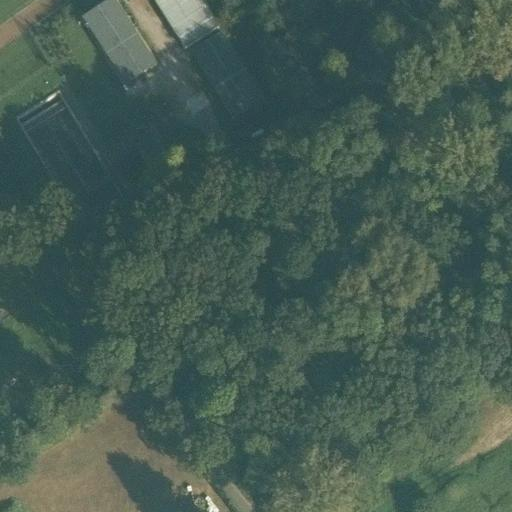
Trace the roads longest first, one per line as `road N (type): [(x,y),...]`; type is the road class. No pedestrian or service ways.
road 1 (unclassified): [(65,273),(105,340),(246,511)]
road 2 (track): [(65,273),(311,134)]
